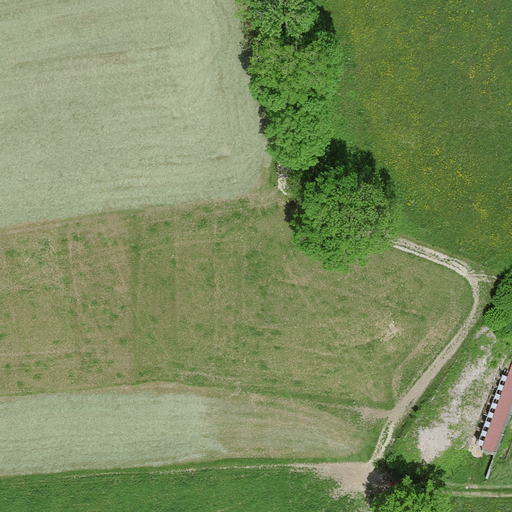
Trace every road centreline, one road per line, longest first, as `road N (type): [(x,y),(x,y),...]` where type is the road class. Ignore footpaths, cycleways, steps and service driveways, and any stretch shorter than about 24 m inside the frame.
road 1 (track): [(248,0),(298,211),(455,268),(474,283),(476,307),(394,413),(373,468)]
road 2 (track): [(511,496),(476,501),(373,468)]
